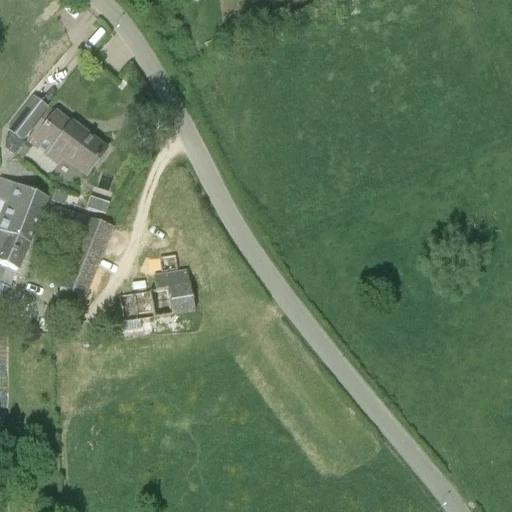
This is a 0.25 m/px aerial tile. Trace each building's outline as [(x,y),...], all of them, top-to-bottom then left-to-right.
[(73,81),(63,95),(83,110),(94,97),(73,81)] [(48,108),(33,97),(8,130),(21,141),(48,108)] [(54,114),(49,110),(33,130),(34,130),(28,140),(26,143),(32,147),(36,150),(37,149),(58,165),(63,159),(85,176),(105,151),(72,124),(71,125),(55,113),(54,114)] [(32,147),(26,143),(16,155),(15,157),(21,162),(23,160),(32,147)] [(49,199),(0,179),(0,201),(5,204),(0,215),(0,234),(30,247),(47,205),(49,199)] [(97,179),(91,201),(112,206),(117,184),(97,179)] [(54,192),(50,203),(63,207),(66,196),(54,192)] [(54,207),(54,208),(41,240),(71,250),(82,217),(54,207)] [(58,290),(64,293),(82,300),(111,228),(82,217),(71,250),(73,251),(58,290)] [(0,234),(0,296),(4,286),(13,289),(19,274),(30,247),(0,234)] [(156,291),(167,289),(171,316),(194,312),(187,273),(179,275),(176,257),(158,259),(162,278),(154,280),(156,291)]
